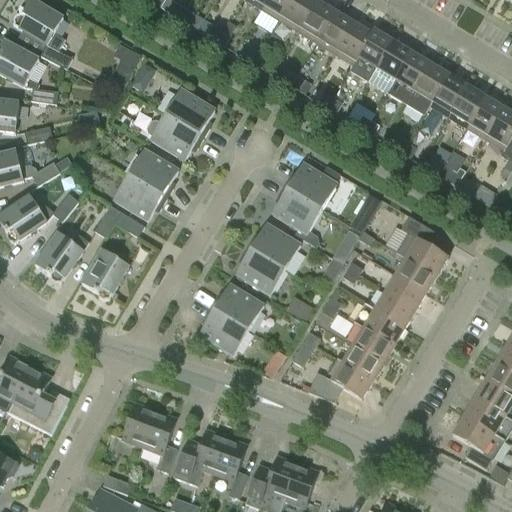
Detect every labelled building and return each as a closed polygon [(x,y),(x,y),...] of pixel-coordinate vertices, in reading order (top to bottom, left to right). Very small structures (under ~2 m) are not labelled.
[(167,0),(166,0),(161,10),(178,21),(185,11),(167,0)] [(260,13),(268,0),(242,0),(241,1),(260,13)] [(279,24),(293,0),(268,0),(260,13),(279,24)] [(297,35),(316,4),(309,0),(293,0),(279,24),(297,35)] [(58,54),(65,42),(55,36),(63,23),(29,2),(19,18),(16,19),(13,24),(14,27),(13,28),(23,34),(17,45),(67,73),(73,62),(58,54)] [(316,46),(335,15),(316,4),(297,35),(316,46)] [(188,26),(194,16),(185,11),(178,21),(188,26)] [(334,57),(353,26),(335,15),(316,46),(334,57)] [(204,22),(198,32),(216,44),(223,33),(204,22)] [(353,69),(372,38),(353,26),(334,57),(353,69)] [(225,49),(231,38),(223,33),(216,44),(225,49)] [(369,85),(393,45),(375,34),(372,38),(353,69),(350,73),(369,85)] [(0,77),(24,91),(33,92),(31,104),(56,108),(58,95),(37,92),(39,88),(29,82),(39,64),(4,45),(0,51),(0,77)] [(393,45),(369,85),(387,96),(392,87),(412,56),(393,45)] [(120,48),(111,73),(130,80),(139,55),(120,48)] [(251,51),(245,61),(253,66),(259,56),(251,51)] [(262,71),(268,61),(259,56),(253,66),(262,71)] [(392,87),(387,96),(406,107),(430,68),(412,56),(392,87)] [(143,95),(156,73),(145,66),(131,88),(143,95)] [(424,118),(429,109),(430,109),(448,79),(430,68),(406,107),(424,118)] [(288,73),(282,83),(290,88),(296,78),(288,73)] [(299,93),(305,83),(296,78),(290,88),(299,93)] [(112,79),(106,92),(121,99),(127,87),(112,79)] [(448,121),(467,90),(448,79),(430,109),(448,121)] [(305,97),(312,87),(305,83),(299,93),(305,97)] [(467,132),(485,101),(467,90),(448,121),(467,132)] [(165,118),(203,142),(210,131),(206,129),(215,114),(180,93),(165,118)] [(334,100),(343,106),(344,103),(341,101),(344,96),(338,93),(335,98),(334,100)] [(325,95),(319,106),(328,111),(334,100),(325,95)] [(336,116),(343,106),(334,100),(328,111),(336,116)] [(485,143),(504,113),(485,101),(467,132),(485,143)] [(0,135),(15,138),(19,107),(0,104),(0,135)] [(500,160),(511,167),(511,165),(511,117),(504,113),(485,143),(503,154),(500,160)] [(99,115),(88,118),(90,132),(102,129),(99,115)] [(374,116),(370,123),(371,123),(365,133),(373,138),(383,122),(374,116)] [(147,131),(148,136),(153,139),(150,144),(184,164),(193,150),(197,152),(203,142),(165,118),(161,126),(156,123),(151,124),(147,131)] [(362,118),(356,128),(365,133),(371,123),(370,123),(362,118)] [(457,142),(463,132),(441,121),(436,131),(457,142)] [(50,130),(24,135),(27,148),(52,143),(50,130)] [(399,140),(393,150),(401,155),(408,145),(399,140)] [(410,161),(416,151),(408,145),(401,155),(410,161)] [(128,179),(167,202),(173,192),(169,189),(178,175),(144,154),(128,179)] [(0,190),(23,185),(22,182),(32,180),(38,189),(60,176),(55,168),(53,165),(37,175),(36,171),(30,168),(20,171),(16,155),(0,158),(0,190)] [(67,161),(55,168),(60,176),(72,169),(67,161)] [(436,162),(429,173),(438,178),(445,168),(436,162)] [(335,187),(340,178),(326,170),(321,179),(303,168),(294,182),(290,180),(283,190),(322,213),(337,188),(335,187)] [(456,189),(465,174),(459,170),(457,175),(445,168),(438,178),(456,189)] [(167,202),(128,179),(113,204),(147,225),(156,210),(160,213),(167,202)] [(486,208),(494,195),(481,187),(473,200),(486,208)] [(322,213),(283,190),(277,201),(281,203),(272,218),(306,239),(322,213)] [(69,197),(52,217),(62,225),(79,205),(69,197)] [(14,248),(47,225),(30,199),(0,219),(0,227),(7,238),(6,241),(9,245),(13,246),(14,248)] [(114,227),(121,216),(110,209),(96,232),(107,238),(114,227)] [(121,216),(114,227),(137,240),(143,229),(121,216)] [(357,220),(355,222),(351,229),(362,236),(363,235),(370,224),(358,217),(357,220)] [(396,256),(406,262),(436,280),(448,261),(430,250),(437,237),(409,220),(401,233),(407,237),(396,256)] [(247,251),(285,274),(300,249),(266,228),(257,243),(253,240),(247,251)] [(374,241),(363,235),(359,242),(370,249),(374,241)] [(55,287),(58,286),(60,287),(90,246),(79,238),(72,247),(58,237),(35,269),(50,280),(51,283),(55,287)] [(285,274),(247,251),(240,261),(244,264),(235,278),(270,299),(285,274)] [(349,258),(338,251),(333,260),(343,267),(349,258)] [(108,304),(129,270),(103,254),(82,288),(98,298),(99,301),(103,304),(107,303),(108,304)] [(333,261),(326,272),(338,278),(340,274),(344,268),(334,262),(333,261)] [(396,279),(426,297),(436,280),(406,262),(396,279)] [(362,272),(352,265),(347,273),(358,280),(362,272)] [(343,280),(354,286),(358,280),(347,273),(343,280)] [(385,297),(415,315),(426,297),(396,279),(385,297)] [(210,311),(248,334),(263,309),(229,289),(220,303),(216,301),(210,311)] [(374,314),(404,332),(415,315),(385,297),(375,313),(374,314)] [(341,306),(330,300),(326,308),(337,315),(341,306)] [(353,325),(364,332),(364,331),(394,350),(404,332),(374,314),(375,313),(364,307),(353,325)] [(322,315),(333,321),(337,315),(326,308),(322,315)] [(248,334),(210,311),(203,322),(208,324),(199,339),(233,360),(248,334)] [(353,349),(383,367),(394,350),(364,331),(364,332),(353,349)] [(304,343),(315,350),(320,341),(309,335),(304,343)] [(302,371),(315,350),(304,343),(291,365),(302,371)] [(343,366),(373,385),(383,367),(353,349),(343,366)] [(511,353),(506,350),(496,367),(511,377),(511,353)] [(10,360),(0,379),(0,401),(11,408),(30,370),(10,360)] [(334,407),(341,391),(361,404),(373,385),(343,366),(337,362),(325,382),(316,377),(308,396),(334,407)] [(511,377),(496,367),(485,385),(511,401),(511,377)] [(51,394),(47,401),(41,398),(50,381),(30,370),(11,408),(12,408),(8,417),(50,439),(69,403),(51,394)] [(511,401),(485,385),(475,402),(511,424),(511,401)] [(511,424),(475,402),(464,420),(505,444),(511,432),(511,424)] [(143,450),(156,416),(135,408),(122,443),(143,450)] [(168,477),(177,453),(167,449),(176,423),(156,416),(143,450),(163,458),(157,473),(168,477)] [(464,460),(486,474),(492,463),(493,463),(505,444),(464,420),(452,439),(471,450),(464,460)] [(198,489),(204,473),(213,477),(226,442),(206,434),(201,447),(189,442),(176,476),(177,477),(175,481),(198,489)] [(239,504),(248,479),(237,475),(247,450),(226,442),(213,477),(234,484),(228,500),(239,504)] [(0,448),(0,489),(2,490),(7,480),(10,481),(14,480),(19,469),(18,465),(3,456),(5,451),(0,448)] [(41,457),(38,451),(31,452),(28,458),(31,463),(38,463),(41,457)] [(261,511),(281,511),(285,503),(284,503),(297,468),(277,461),(267,486),(257,482),(247,507),(261,511)] [(318,476),(297,468),(284,503),(285,503),(305,511),(318,476)] [(495,469),(490,479),(503,487),(506,481),(509,477),(495,469)] [(127,499),(131,488),(107,479),(103,490),(127,499)]
